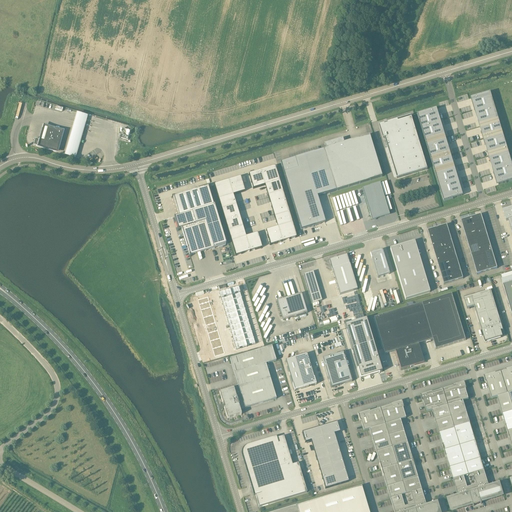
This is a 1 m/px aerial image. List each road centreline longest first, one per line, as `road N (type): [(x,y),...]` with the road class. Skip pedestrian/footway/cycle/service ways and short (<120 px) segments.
road 1 (tertiary): [(137,164),(511,50)]
road 2 (unclassified): [(175,296),(511,192)]
road 3 (primary): [(163,511),(112,411),(76,362),(0,289)]
road 4 (unclassified): [(0,449),(50,411),(57,396),(50,371),(0,318)]
road 5 (unclassified): [(511,502),(467,360)]
road 6 (unknown): [(276,264),(278,320),(298,324),(309,312),(294,259)]
road 7 (unclassified): [(219,435),(175,296)]
road 8 (unclassified): [(175,296),(137,164)]
road 9 (unclassified): [(445,511),(405,380)]
road 10 (unclassified): [(219,435),(341,399)]
road 11 (tertiary): [(17,158),(85,170),(137,164)]
